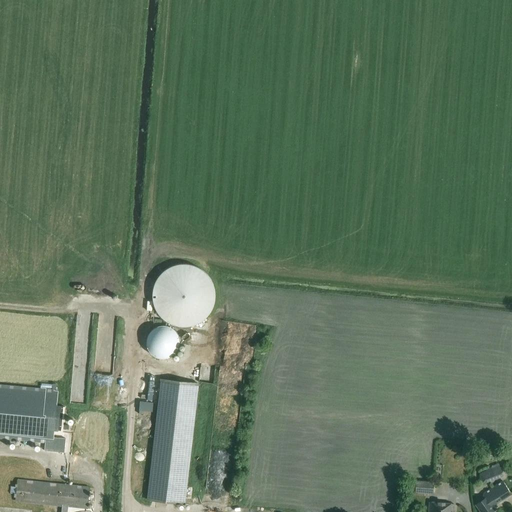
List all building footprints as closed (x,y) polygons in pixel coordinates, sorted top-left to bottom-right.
[(168,260),(154,313),(207,327),(222,274),(168,260)] [(160,342),(153,342),(153,356),(180,357),(180,334),(160,334),(160,342)] [(184,504),(198,384),(161,380),(148,500),(184,504)] [(0,384),(0,439),(53,444),(54,430),(59,431),(62,405),(56,405),(58,390),(0,384)] [(152,412),(153,403),(139,402),(139,411),(152,412)] [(479,474),(479,486),(503,477),(498,463),(491,466),(492,469),(479,474)] [(67,511),(68,507),(87,509),(90,488),(17,480),(15,502),(62,506),(61,511),(67,511)] [(484,499),(479,503),(475,505),(479,511),(493,511),(494,511),(497,510),(494,506),(511,495),(503,481),(483,494),(483,497),(484,499)] [(415,492),(432,494),(433,483),(416,482),(415,492)] [(452,511),(454,504),(429,502),(428,511),(452,511)]
